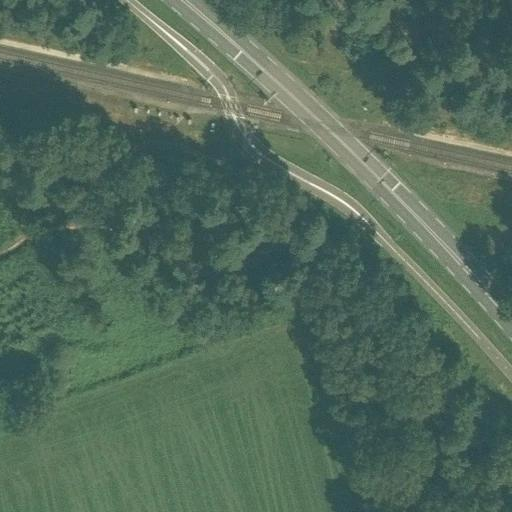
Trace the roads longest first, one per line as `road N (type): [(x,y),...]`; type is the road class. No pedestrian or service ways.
road 1 (primary): [(511,319),(323,126),(181,0)]
road 2 (track): [(185,51),(223,35),(317,54),(381,93),(511,122)]
